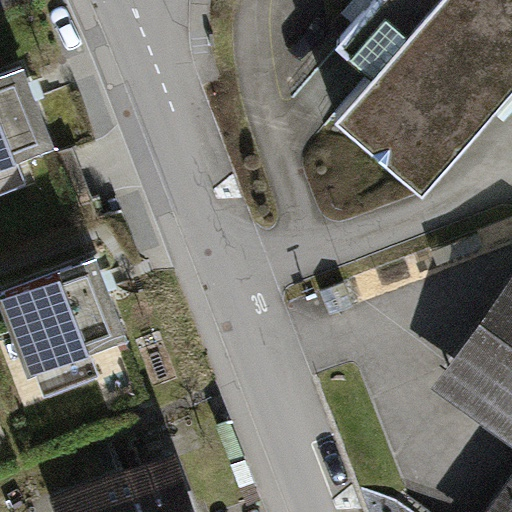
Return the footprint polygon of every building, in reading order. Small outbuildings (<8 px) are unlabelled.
[(511,86),(511,0),(408,0),(412,3),(323,98),(418,187),(511,86)] [(6,64),(0,66),(0,150),(35,137),(6,64)] [(81,251),(0,282),(0,309),(20,359),(110,324),(81,251)] [(511,511),(511,305),(448,391),(511,438),(511,493),(497,511),(511,511)] [(188,511),(166,455),(46,502),(49,511),(188,511)]
